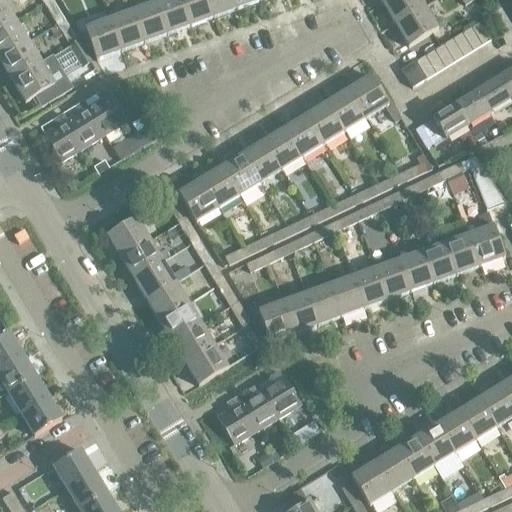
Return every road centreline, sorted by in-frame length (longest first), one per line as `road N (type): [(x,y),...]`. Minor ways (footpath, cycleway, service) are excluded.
road 1 (residential): [(53,226),(353,40),(413,108),(511,43)]
road 2 (residential): [(223,511),(511,342)]
road 3 (tertiary): [(223,511),(53,226)]
road 4 (residential): [(108,410),(0,244)]
road 5 (unclassified): [(0,476),(108,410)]
